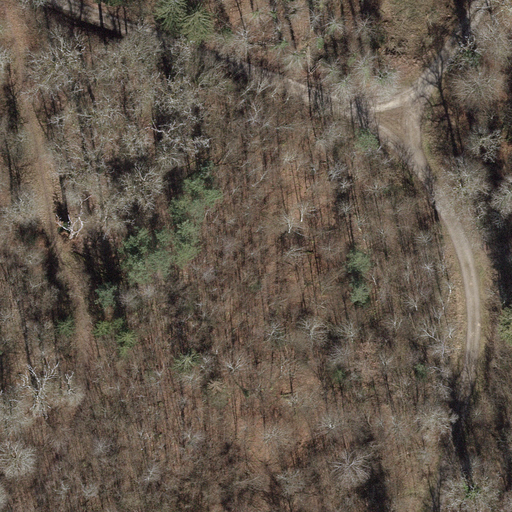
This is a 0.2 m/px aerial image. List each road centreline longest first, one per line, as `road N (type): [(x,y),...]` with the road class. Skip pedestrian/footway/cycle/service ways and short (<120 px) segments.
road 1 (track): [(57,0),(394,131),(421,160),(469,256),(476,328),(438,511)]
road 2 (track): [(14,511),(75,423),(92,373),(86,317),(18,59),(29,0)]
road 3 (track): [(394,131),(481,0)]
